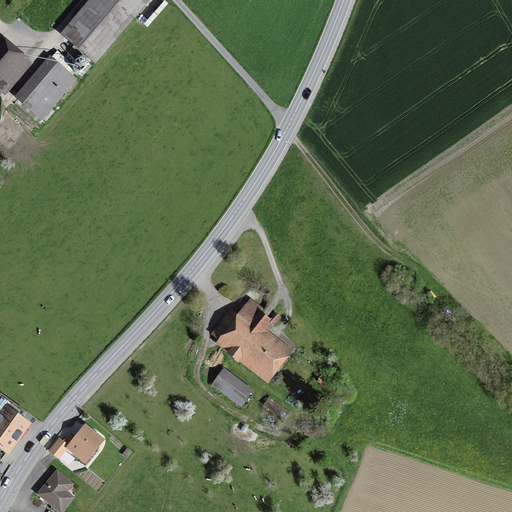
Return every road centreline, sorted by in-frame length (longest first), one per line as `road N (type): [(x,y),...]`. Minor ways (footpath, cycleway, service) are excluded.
road 1 (secondary): [(0,501),(53,421),(215,240),(288,126)]
road 2 (track): [(288,126),(357,218),(404,263)]
road 3 (unclassified): [(177,0),(288,126)]
road 4 (secondary): [(288,126),(343,0)]
road 5 (track): [(280,328),(285,293),(261,233),(238,208)]
